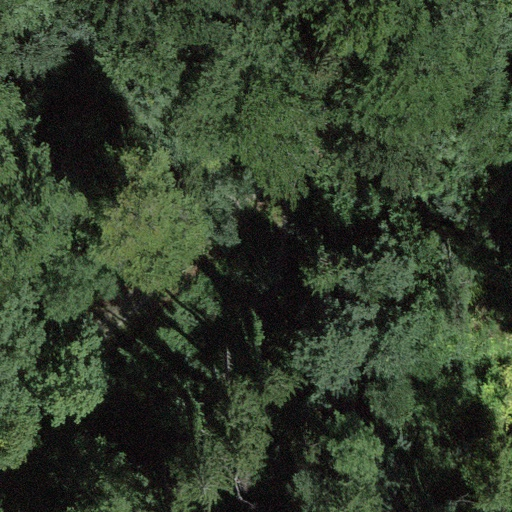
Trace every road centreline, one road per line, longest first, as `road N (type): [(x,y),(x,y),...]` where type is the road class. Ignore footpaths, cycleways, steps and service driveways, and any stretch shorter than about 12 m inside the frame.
road 1 (track): [(123,511),(269,315),(287,269),(291,150),(361,91),(503,0)]
road 2 (track): [(0,442),(291,150)]
